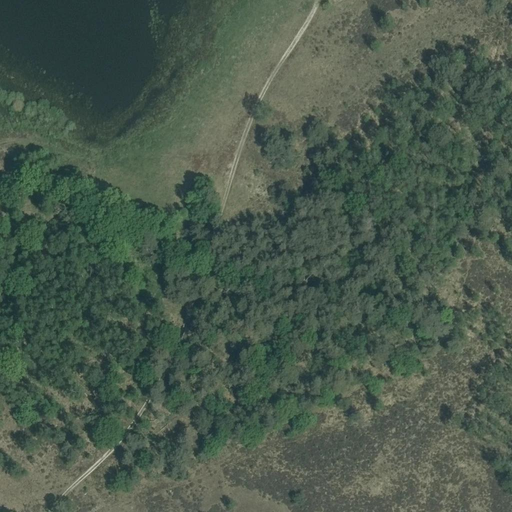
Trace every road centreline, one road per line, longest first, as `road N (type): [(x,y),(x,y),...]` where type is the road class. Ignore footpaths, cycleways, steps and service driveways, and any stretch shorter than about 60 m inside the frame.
road 1 (track): [(325,0),(223,176),(213,258),(177,351),(123,436),(53,511)]
road 2 (track): [(99,511),(429,355),(452,324),(474,237)]
